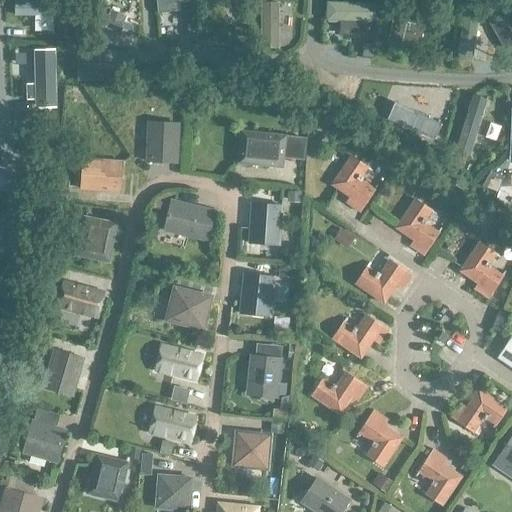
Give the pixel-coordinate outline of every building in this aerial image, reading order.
[(200,11),(199,0),(155,0),(157,14),(200,11)] [(511,13),(511,3),(510,0),(505,0),(482,14),(502,48),(511,42),(511,36),(502,19),(511,13)] [(14,2),(14,16),(60,16),(60,1),(14,2)] [(279,2),(261,3),(262,50),(280,50),(279,2)] [(381,5),(327,3),(326,22),(380,24),(381,5)] [(102,14),(98,25),(128,36),(132,26),(122,21),(124,16),(111,10),(108,16),(102,14)] [(394,16),(389,39),(419,46),(424,23),(394,16)] [(462,16),(456,63),(472,65),(478,18),(462,16)] [(76,25),(66,25),(66,38),(76,38),(76,25)] [(200,25),(190,25),(190,36),(200,36),(200,25)] [(363,47),(362,56),(371,57),(371,48),(363,47)] [(122,65),(78,65),(78,82),(123,82),(122,65)] [(488,101),(472,97),(454,154),(470,159),(488,101)] [(440,124),(392,102),(384,119),(433,140),(440,124)] [(326,108),(313,110),(316,125),(329,123),(326,108)] [(148,123),(146,163),(176,164),(177,124),(148,123)] [(488,136),(504,138),(505,125),(490,123),(488,136)] [(281,158),(284,158),(286,139),(283,138),(283,137),(251,134),(250,146),(240,145),(238,162),(275,165),(275,157),(281,158)] [(349,157),(330,185),(362,207),(367,199),(373,190),(360,181),(362,178),(360,177),(366,168),(349,157)] [(82,160),(80,190),(119,193),(122,163),(82,160)] [(491,173),(485,185),(498,189),(502,178),(491,173)] [(69,188),(59,187),(59,196),(68,197),(69,188)] [(413,200),(394,228),(426,250),(437,233),(424,224),(426,221),(424,220),(430,211),(413,200)] [(171,202),(164,230),(188,236),(205,241),(212,212),(171,202)] [(251,204),(248,244),(278,246),(281,206),(251,204)] [(118,226),(84,219),(76,259),(110,266),(118,226)] [(353,239),(340,230),(334,239),(348,248),(353,239)] [(477,243),(458,271),(472,281),(490,293),(501,276),(488,267),(490,264),(488,263),(494,254),(477,243)] [(365,268),(354,284),(383,304),(404,272),(387,260),(378,274),(376,272),(374,274),(365,268)] [(297,269),(283,268),(282,277),(297,278),(297,269)] [(243,274),(239,314),(269,317),(273,277),(243,274)] [(55,310),(99,321),(106,293),(63,281),(55,310)] [(174,289),(166,321),(202,330),(210,298),(174,289)] [(343,323),(331,339),(360,359),(382,328),(365,316),(356,329),(353,327),(352,329),(343,323)] [(441,332),(436,339),(443,344),(448,336),(441,332)] [(511,338),(510,338),(497,357),(511,367),(511,338)] [(161,346),(155,372),(195,381),(201,356),(161,346)] [(54,351),(43,389),(71,397),(83,359),(54,351)] [(277,398),(281,359),(258,356),(256,356),(251,356),(247,395),(277,398)] [(322,379),(311,396),(339,416),(361,383),(344,372),(335,386),(332,384),(331,386),(322,379)] [(477,389),(456,421),(473,433),(482,419),(485,421),(486,419),(495,425),(506,408),(477,389)] [(189,393),(177,391),(175,403),(186,405),(189,393)] [(156,408),(149,434),(189,443),(195,418),(156,408)] [(290,411),(280,410),(274,410),(273,419),(289,422),(290,411)] [(370,416),(358,433),(372,442),(370,444),(372,446),(365,455),(382,466),(402,438),(370,416)] [(57,427),(56,427),(33,420),(32,420),(23,455),(56,464),(65,429),(57,427)] [(284,424),(271,423),(271,433),(283,434),(284,424)] [(236,433),(233,466),(266,469),(269,436),(236,433)] [(511,436),(493,465),(511,477),(511,436)] [(173,443),(162,441),(160,453),(171,455),(173,443)] [(138,460),(141,450),(130,447),(128,458),(138,460)] [(141,467),(151,467),(153,454),(142,454),(141,467)] [(429,455),(418,472),(431,481),(429,484),(431,485),(425,494),(442,505),(461,476),(429,455)] [(323,462),(313,456),(307,465),(318,472),(323,462)] [(129,465),(96,457),(87,496),(119,504),(129,465)] [(478,465),(468,459),(461,469),(471,476),(478,465)] [(392,483),(381,474),(373,485),(384,493),(392,483)] [(190,511),(192,479),(159,476),(157,511),(163,511),(190,511)] [(312,490),(303,504),(316,511),(340,511),(349,500),(317,479),(310,489),(312,490)] [(6,490),(0,511),(36,511),(40,499),(6,490)] [(390,511),(393,509),(384,502),(377,511),(390,511)]
